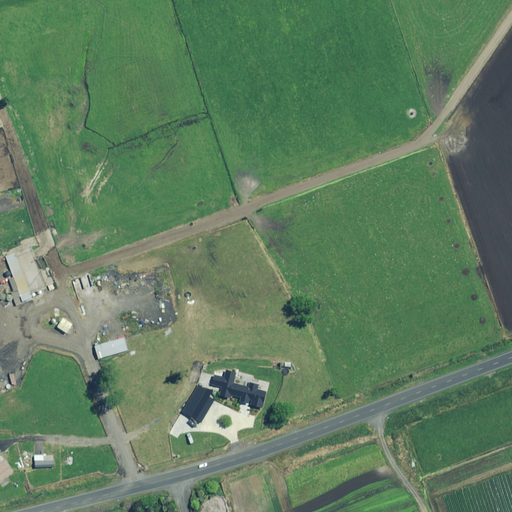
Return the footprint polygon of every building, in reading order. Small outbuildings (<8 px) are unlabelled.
[(32,298),(16,254),(7,257),(23,301),(32,298)] [(95,297),(89,278),(74,283),(80,302),(95,297)] [(72,325),(63,318),(57,327),(66,334),(72,325)] [(128,351),(124,338),(95,346),(98,359),(128,351)] [(241,380),(239,384),(224,380),(219,396),(229,399),(230,395),(252,401),(250,405),(262,409),(267,392),(258,389),(259,385),(251,382),(241,380)] [(209,397),(204,394),(196,409),(201,412),(206,415),(214,400),(209,397)] [(0,482),(13,474),(4,461),(0,464),(0,482)]
